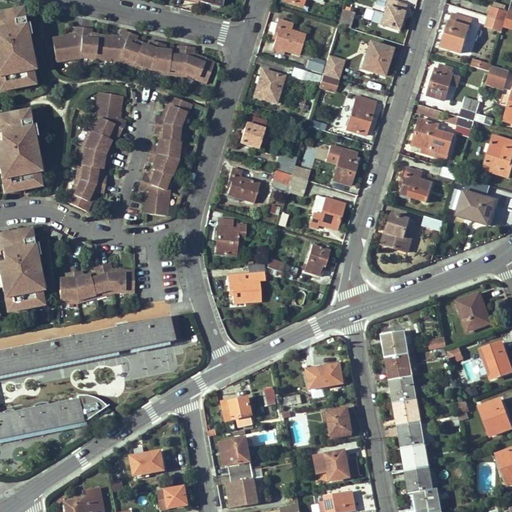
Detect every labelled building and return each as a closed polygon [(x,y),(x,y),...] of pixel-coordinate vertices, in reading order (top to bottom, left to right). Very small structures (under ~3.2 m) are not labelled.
[(406,6),(389,1),(381,26),(398,31),(406,6)] [(488,17),(503,21),(506,12),(491,7),(488,17)] [(21,9),(0,12),(0,91),(28,86),(26,79),(33,77),(31,70),(33,69),(26,35),(24,24),(24,21),(21,9)] [(338,26),(349,29),(354,14),(343,11),(338,26)] [(472,20),(453,14),(442,47),(461,53),(472,20)] [(485,26),(500,31),(503,21),(488,17),(485,26)] [(289,31),(286,29),(288,23),(278,20),(273,34),(277,35),(275,40),(273,47),(274,48),(284,50),(299,55),(305,35),(289,31)] [(52,38),(56,61),(75,59),(75,57),(114,61),(115,59),(150,73),(206,84),(214,64),(193,56),(193,49),(178,47),(177,52),(163,51),(164,46),(149,42),(148,47),(135,42),(137,37),(122,31),(120,38),(91,34),(91,29),(76,28),(75,34),(52,38)] [(384,76),(387,65),(385,64),(388,55),(384,54),(386,49),(370,44),(362,70),(384,76)] [(471,66),(488,71),(490,65),(473,60),(471,66)] [(323,65),(308,61),(306,69),(321,74),(323,65)] [(437,70),(435,69),(427,95),(445,101),(450,84),(456,86),(460,77),(450,74),(452,69),(439,65),(437,70)] [(505,81),(508,70),(491,65),(488,75),(505,81)] [(340,72),(326,68),(324,74),(338,79),(340,72)] [(262,70),(257,85),(259,86),(262,76),(266,78),(268,72),(262,70)] [(296,78),(302,80),(305,71),(299,70),(296,78)] [(320,76),(305,71),(302,80),(318,85),(320,76)] [(262,76),(259,86),(257,85),(254,97),(276,103),(284,77),(268,72),(266,78),(262,76)] [(318,87),(334,92),(338,80),(322,75),(318,87)] [(74,186),(66,203),(86,213),(95,192),(102,193),(103,185),(105,178),(100,177),(102,163),(107,164),(109,157),(112,150),(107,148),(110,141),(113,135),(118,137),(121,130),(124,123),(117,120),(122,98),(99,94),(95,113),(97,113),(81,148),(78,166),(75,180),(74,186)] [(504,120),(511,122),(511,96),(511,97),(506,95),(502,97),(500,105),(508,107),(504,120)] [(375,103),(356,97),(346,130),(364,136),(375,103)] [(145,192),(142,215),(165,217),(168,198),(167,196),(180,162),(184,123),(191,106),(171,98),(163,119),(156,118),(154,134),(159,135),(158,148),(152,147),(149,162),(154,164),(149,177),(144,175),(139,190),(145,192)] [(465,98),(459,117),(473,122),(474,121),(476,114),(479,103),(465,98)] [(29,110),(0,115),(0,166),(0,168),(5,193),(33,187),(32,180),(40,179),(39,171),(41,170),(38,158),(34,137),(32,125),(31,122),(29,110)] [(456,124),(457,118),(443,114),(441,121),(456,124)] [(474,121),(491,126),(492,123),(493,120),(476,114),(474,121)] [(248,116),(246,124),(263,130),(266,121),(248,116)] [(471,129),(473,122),(459,117),(456,125),(457,125),(471,129)] [(412,143),(423,147),(427,148),(426,153),(434,156),(435,151),(447,155),(453,136),(437,131),(439,125),(420,119),(412,143)] [(263,130),(246,124),(240,143),(258,149),(263,130)] [(469,137),(471,129),(457,125),(455,132),(469,137)] [(511,141),(494,136),(483,169),(507,176),(511,162),(511,159),(511,156),(511,153),(511,141)] [(356,155),(344,151),(343,156),(341,155),(332,181),(350,186),(357,163),(354,162),(356,155)] [(447,155),(435,151),(434,156),(445,160),(447,155)] [(280,153),(278,161),(292,165),(294,166),(296,158),(280,153)] [(292,165),(278,161),(275,169),(289,174),(292,165)] [(456,180),(441,175),(443,169),(432,166),(430,172),(438,175),(436,178),(455,184),(456,180)] [(405,167),(401,181),(404,182),(400,194),(427,202),(433,182),(417,177),(414,176),(416,170),(405,167)] [(444,167),(443,169),(441,175),(456,180),(457,175),(458,171),(444,167)] [(241,172),(232,169),(227,183),(230,184),(229,190),(227,196),(252,204),(258,184),(239,178),(241,172)] [(290,176),(275,171),(271,187),(285,192),(288,184),(290,176)] [(290,176),(288,184),(305,189),(307,181),(290,176)] [(40,179),(32,180),(33,187),(42,185),(40,179)] [(456,216),(466,219),(467,215),(489,222),(496,201),(464,191),(456,216)] [(344,205),(325,199),(320,215),(314,213),(310,227),(317,229),(319,224),(336,230),(344,205)] [(278,215),(280,207),(271,205),(269,213),(278,215)] [(387,230),(386,230),(381,244),(407,251),(412,234),(405,232),(409,219),(392,214),(387,230)] [(487,225),(489,222),(467,215),(466,219),(487,225)] [(440,230),(443,222),(425,216),(422,224),(440,230)] [(237,230),(218,229),(216,254),(236,256),(237,239),(243,240),(245,226),(237,225),(237,230)] [(31,229),(0,235),(0,247),(1,254),(0,254),(0,257),(1,263),(0,262),(0,272),(0,275),(3,287),(8,312),(36,306),(35,299),(42,297),(41,290),(43,289),(40,277),(36,255),(34,244),(33,241),(31,229)] [(54,230),(51,235),(59,241),(63,235),(54,230)] [(304,273),(319,277),(322,268),(324,268),(329,252),(312,246),(304,273)] [(285,265),(270,260),(268,267),(272,269),(270,273),(275,275),(275,276),(281,278),(283,272),(285,265)] [(114,294),(133,294),(133,272),(110,272),(108,265),(93,270),(95,274),(81,278),(80,273),(65,275),(66,280),(58,280),(58,304),(77,304),(114,294)] [(263,265),(247,266),(248,274),(249,281),(239,282),(238,275),(227,276),(228,291),(232,291),(233,296),(233,304),(260,301),(258,280),(264,280),(263,272),(264,272),(263,265)] [(285,265),(283,272),(295,275),(297,269),(285,265)] [(478,293),(456,301),(467,331),(486,324),(479,307),(478,308),(477,304),(482,302),(478,293)] [(42,297),(35,299),(36,306),(44,304),(42,297)] [(478,308),(479,307),(486,324),(489,323),(482,302),(477,304),(478,308)] [(107,330),(111,352),(173,340),(168,317),(107,330)] [(70,361),(111,352),(107,330),(66,338),(70,361)] [(408,354),(404,331),(383,335),(385,344),(392,343),(394,357),(408,354)] [(392,343),(385,344),(383,335),(380,335),(385,358),(394,357),(392,343)] [(22,370),(70,361),(66,338),(50,341),(49,339),(46,340),(46,342),(17,348),(22,370)] [(446,347),(444,339),(429,342),(430,350),(446,347)] [(501,343),(481,350),(491,378),(508,372),(503,357),(506,356),(501,343)] [(459,347),(446,351),(451,364),(463,360),(459,347)] [(0,374),(22,370),(17,348),(0,351),(0,374)] [(429,350),(417,354),(420,363),(432,360),(429,350)] [(391,380),(412,377),(408,354),(394,357),(396,370),(389,371),(391,380)] [(506,356),(503,357),(508,372),(511,370),(511,361),(510,355),(506,356)] [(389,381),(391,380),(389,371),(396,370),(394,357),(385,358),(389,381)] [(341,375),(339,365),(307,370),(310,389),(345,383),(344,374),(341,375)] [(415,392),(413,382),(412,377),(391,380),(393,390),(400,389),(402,402),(416,399),(415,392)] [(393,403),(402,402),(400,389),(393,390),(391,380),(389,381),(393,403)] [(273,387),(263,389),(267,405),(277,403),(273,387)] [(299,395),(284,398),(286,406),(301,403),(299,395)] [(0,437),(82,421),(78,398),(0,413),(0,437)] [(231,402),(222,404),(227,422),(252,416),(248,399),(231,403),(231,402)] [(402,402),(393,403),(395,414),(397,413),(399,426),(420,422),(416,399),(402,402)] [(457,413),(468,410),(465,400),(455,403),(457,413)] [(499,400),(479,407),(490,436),(507,430),(502,415),(504,415),(499,400)] [(347,408),(327,412),(329,423),(332,438),(352,434),(347,408)] [(504,415),(502,415),(507,430),(511,427),(511,425),(508,413),(504,415)] [(399,426),(401,438),(399,439),(401,449),(410,447),(424,445),(420,422),(399,426)] [(224,442),(228,466),(229,466),(231,475),(253,471),(246,438),(224,442)] [(408,471),(429,467),(424,445),(410,447),(413,461),(406,462),(408,471)] [(405,471),(408,471),(406,462),(413,461),(410,447),(401,449),(405,471)] [(511,483),(511,449),(497,455),(508,485),(511,483)] [(346,462),(345,451),(313,456),(317,473),(328,471),(330,481),(359,476),(356,460),(346,462)] [(131,457),(135,475),(136,475),(149,473),(164,470),(161,452),(131,457)] [(409,481),(416,480),(419,493),(423,492),(433,490),(429,467),(408,471),(409,481)] [(235,508),(258,504),(253,471),(231,475),(232,483),(231,483),(235,508)] [(408,471),(405,471),(409,494),(414,494),(419,493),(416,480),(409,481),(408,471)] [(112,490),(122,489),(122,481),(111,482),(112,490)] [(187,506),(184,488),(159,492),(162,510),(187,506)] [(423,492),(426,505),(416,506),(416,511),(437,511),(442,511),(438,489),(433,490),(423,492)] [(67,511),(100,511),(103,511),(99,490),(84,493),(86,500),(66,503),(67,511)] [(414,494),(416,506),(426,505),(423,492),(419,493),(414,494)] [(318,498),(320,511),(342,511),(354,510),(351,493),(318,498)]
